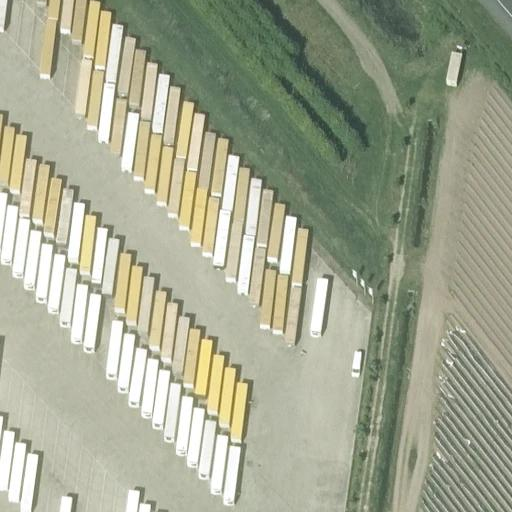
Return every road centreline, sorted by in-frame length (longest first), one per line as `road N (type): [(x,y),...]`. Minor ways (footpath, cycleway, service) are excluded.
road 1 (track): [(397,511),(452,111),(415,107),(395,273)]
road 2 (track): [(395,273),(363,511)]
